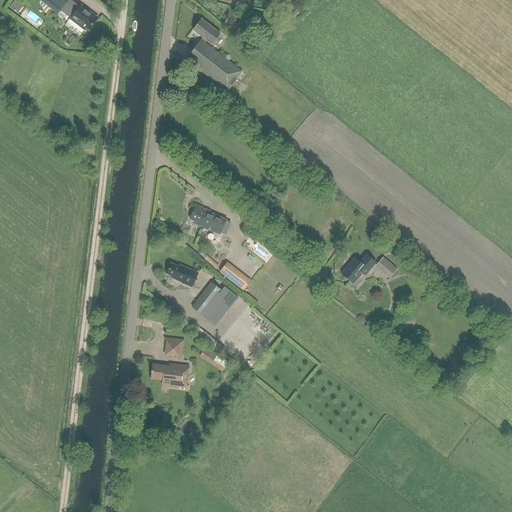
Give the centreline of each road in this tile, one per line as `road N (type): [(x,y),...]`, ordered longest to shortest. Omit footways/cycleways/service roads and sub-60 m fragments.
road 1 (unclassified): [(107,511),(169,0)]
road 2 (track): [(61,511),(120,27),(102,10)]
road 3 (track): [(150,156),(234,221),(240,261)]
